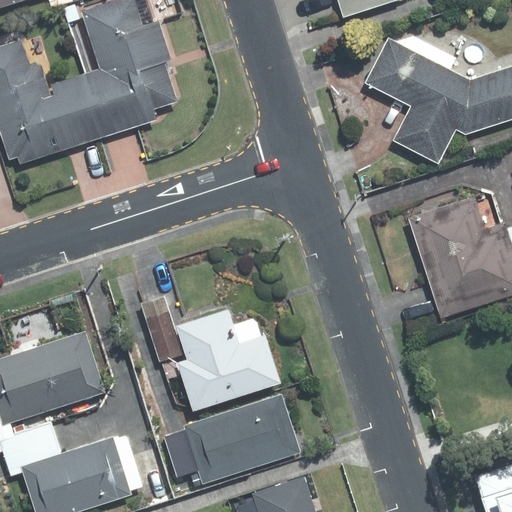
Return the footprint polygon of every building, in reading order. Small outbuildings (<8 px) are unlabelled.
[(78,0),(72,0),(67,1),(73,18),(83,15),(78,0)] [(106,63),(88,69),(108,132),(162,115),(158,105),(182,97),(169,57),(176,55),(164,16),(158,17),(152,0),(109,0),(88,7),(106,63)] [(333,0),(338,16),(387,0),(333,0)] [(108,132),(88,69),(54,79),(48,62),(40,58),(34,59),(26,35),(0,43),(0,115),(13,156),(22,152),(25,159),(108,132)] [(405,103),(387,139),(434,162),(451,128),(461,133),(511,116),(511,63),(465,78),(445,67),(451,57),(408,36),(404,46),(384,36),(361,81),(405,103)] [(471,194),(419,211),(423,221),(408,226),(437,316),(511,291),(511,260),(502,229),(499,221),(481,226),(471,194)] [(511,226),(502,229),(511,260),(511,226)] [(187,350),(170,292),(147,299),(165,357),(187,350)] [(195,356),(186,359),(201,405),(289,377),(273,331),(269,333),(264,313),(241,320),(236,304),(184,321),(195,356)] [(0,439),(7,437),(19,433),(15,419),(111,388),(92,327),(0,357),(0,390),(3,398),(0,399),(0,439)] [(178,357),(166,360),(171,376),(183,373),(178,357)] [(192,426),(171,432),(184,474),(205,467),(210,480),(306,448),(287,389),(190,421),(192,426)] [(18,423),(20,429),(30,427),(28,420),(18,423)] [(19,433),(7,437),(17,470),(29,467),(43,511),(71,511),(137,491),(118,434),(66,450),(57,421),(19,433)] [(476,511),(511,511),(511,466),(472,479),(479,500),(474,501),(476,511)] [(322,511),(311,477),(259,493),(265,511),(322,511)]
